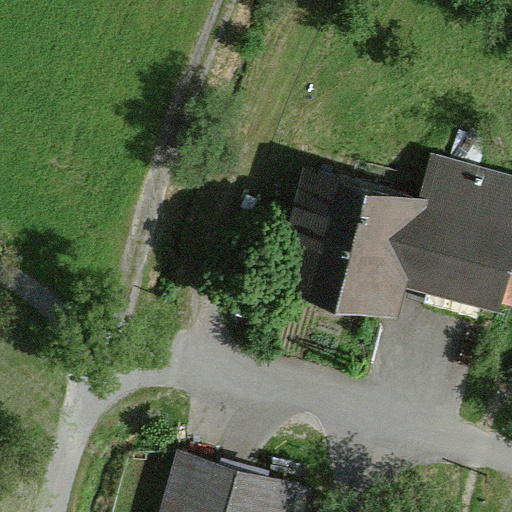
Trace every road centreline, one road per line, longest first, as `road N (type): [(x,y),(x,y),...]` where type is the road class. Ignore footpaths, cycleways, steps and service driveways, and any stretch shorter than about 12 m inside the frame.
road 1 (residential): [(511,454),(268,375),(145,363),(80,395),(50,511)]
road 2 (track): [(80,395),(224,0)]
road 3 (track): [(80,395),(67,320),(0,270)]
